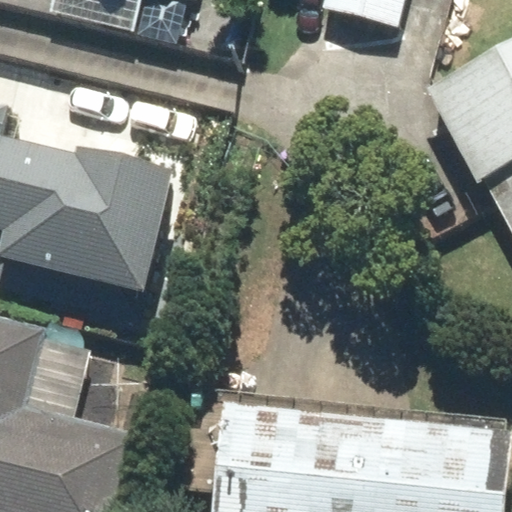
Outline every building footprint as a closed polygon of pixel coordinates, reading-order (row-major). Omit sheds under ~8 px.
[(415,0),(336,0),(333,12),(407,31),(415,0)] [(511,57),(441,94),(490,189),(499,184),(511,209),(511,57)] [(16,149),(0,211),(0,264),(8,266),(2,290),(150,327),(187,179),(91,155),(87,167),(16,149)] [(289,231),(291,175),(252,173),(249,229),(289,231)] [(0,511),(118,511),(138,438),(84,424),(101,356),(53,344),(56,334),(0,320),(0,511)] [(511,511),(511,439),(244,411),(233,511),(511,511)]
